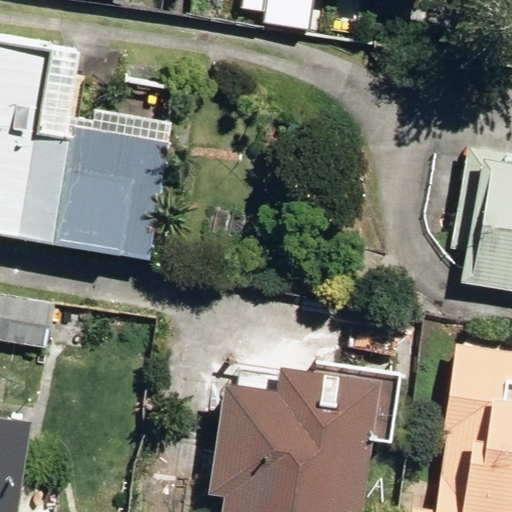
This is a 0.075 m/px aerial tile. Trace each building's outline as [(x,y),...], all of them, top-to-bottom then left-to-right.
[(46,25),(0,17),(0,216),(149,241),(168,127),(68,110),(67,117),(31,111),(46,25)] [(471,274),(511,281),(511,143),(493,140),(471,274)] [(0,332),(47,340),(48,335),(61,337),(67,296),(0,285),(0,332)] [(413,511),(511,511),(511,338),(459,332),(436,503),(414,501),(413,511)] [(221,511),(358,511),(380,363),(283,349),(280,376),(227,369),(210,480),(226,482),(221,511)] [(0,511),(17,511),(30,407),(0,403),(0,511)]
